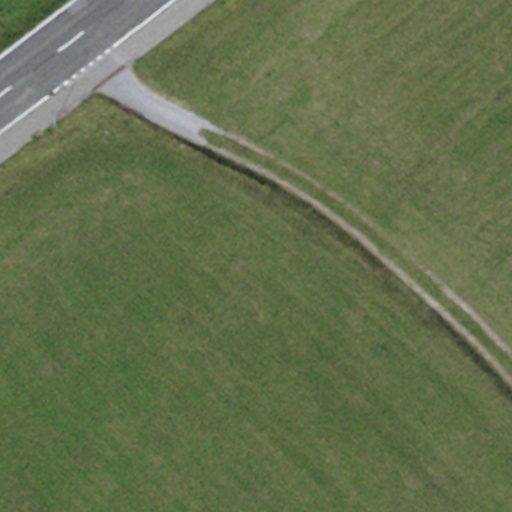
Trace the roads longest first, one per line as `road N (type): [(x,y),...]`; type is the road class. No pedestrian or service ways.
road 1 (track): [(69,47),(170,128),(251,158),(350,220),(511,391)]
road 2 (primary): [(126,0),(0,100)]
